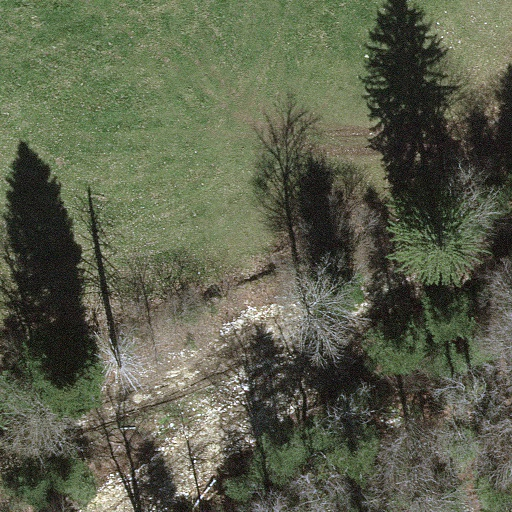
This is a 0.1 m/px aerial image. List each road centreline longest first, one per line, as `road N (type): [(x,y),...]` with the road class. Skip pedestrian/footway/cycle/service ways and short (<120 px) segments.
road 1 (track): [(511,222),(111,406),(0,423)]
road 2 (track): [(102,511),(308,360),(344,304)]
